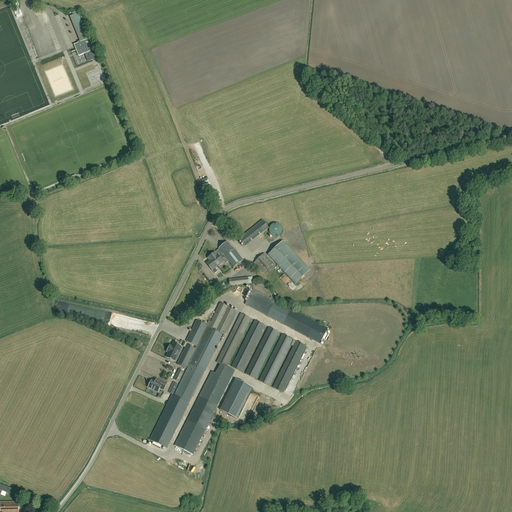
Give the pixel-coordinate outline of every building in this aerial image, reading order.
[(89,39),(78,13),(70,17),(71,17),(82,42),(74,45),(79,56),(95,50),(90,38),(89,39)] [(239,238),(245,246),(269,228),(263,220),(239,238)] [(281,232),(281,231),(281,230),(280,229),(280,228),(279,227),(278,226),(277,226),(276,225),(275,225),(274,225),(273,226),(271,227),(270,228),(270,229),(270,230),(269,231),(270,232),(270,233),(271,235),(272,236),(273,236),(274,236),(275,237),(277,236),(278,236),(279,235),(280,233),(281,232)] [(248,246),(252,250),(261,243),(258,238),(248,246)] [(283,241),(268,255),(295,284),(310,270),(283,241)] [(222,252),(225,256),(234,267),(243,260),(234,249),(233,249),(227,242),(219,248),(222,252)] [(217,254),(216,254),(215,252),(207,258),(210,261),(206,264),(212,271),(212,270),(215,274),(218,271),(215,268),(223,262),(221,259),(225,256),(222,252),(218,255),(217,254)] [(264,253),(254,262),(264,273),(274,264),(264,253)] [(230,286),(249,284),(248,277),(229,280),(230,286)] [(253,290),(245,305),(320,344),(328,329),(253,290)] [(209,321),(207,325),(197,320),(186,341),(196,346),(195,349),(187,345),(177,364),(186,368),(188,369),(174,397),(189,404),(224,333),(226,334),(237,312),(220,304),(211,322),(209,321)] [(217,362),(221,364),(227,367),(251,319),(241,314),(217,362)] [(232,367),(242,372),(265,326),(255,321),(232,367)] [(245,373),(256,379),(279,333),(269,327),(245,373)] [(282,334),(259,380),(270,386),(293,339),(282,334)] [(307,346),(296,341),(273,387),(284,392),(307,346)] [(170,346),(168,350),(167,352),(169,353),(166,358),(170,359),(170,360),(173,362),(173,361),(174,361),(176,362),(183,348),(181,347),(178,345),(178,344),(176,343),(175,344),(174,343),(172,347),(170,346)] [(179,370),(174,380),(179,382),(184,372),(179,370)] [(193,455),(230,381),(212,372),(175,446),(193,455)] [(157,379),(155,382),(152,381),(151,381),(150,382),(149,384),(149,385),(148,387),(158,392),(160,388),(164,390),(167,384),(157,379)] [(220,410),(237,419),(252,388),(235,379),(220,410)] [(177,385),(173,383),(168,394),(172,396),(177,385)] [(159,442),(159,446),(170,446),(170,438),(156,438),(156,442),(159,442)] [(0,502),(0,511),(18,511),(18,502),(0,502)]
